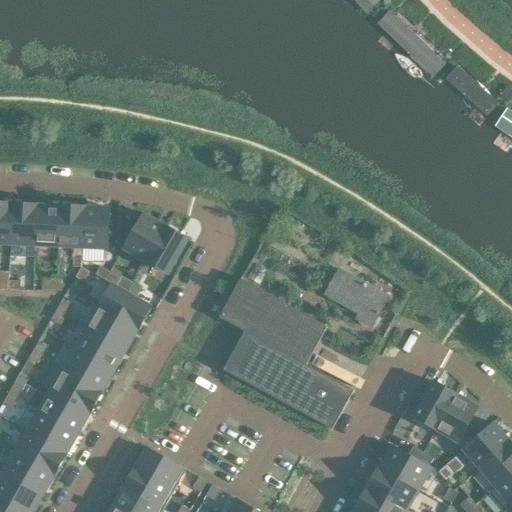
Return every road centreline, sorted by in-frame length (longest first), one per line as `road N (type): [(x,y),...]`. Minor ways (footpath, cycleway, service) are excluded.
road 1 (residential): [(69,511),(219,243),(220,223),(208,208),(126,190),(0,180)]
road 2 (residential): [(318,511),(416,344),(463,367),(511,413)]
